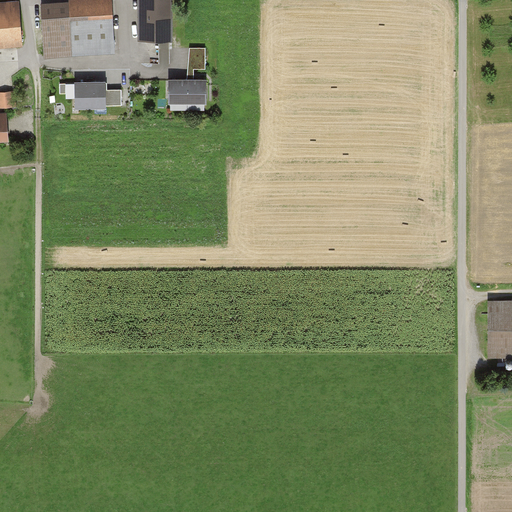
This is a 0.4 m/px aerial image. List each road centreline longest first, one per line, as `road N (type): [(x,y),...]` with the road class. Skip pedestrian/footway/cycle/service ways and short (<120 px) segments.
road 1 (track): [(462,511),(464,0)]
road 2 (track): [(38,136),(35,399)]
